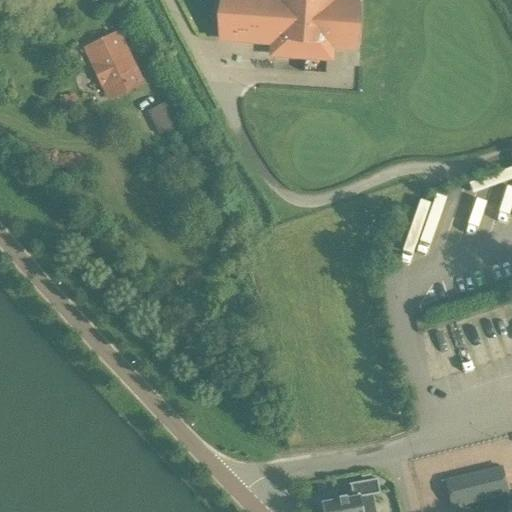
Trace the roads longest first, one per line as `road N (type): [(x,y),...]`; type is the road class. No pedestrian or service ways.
road 1 (unclassified): [(240,495),(0,236)]
road 2 (track): [(389,452),(364,301),(368,241),(397,198),(454,171)]
road 3 (unclassified): [(405,511),(389,452),(258,480),(240,495)]
